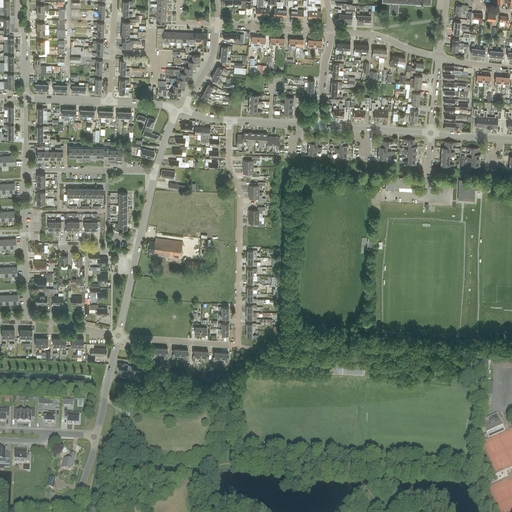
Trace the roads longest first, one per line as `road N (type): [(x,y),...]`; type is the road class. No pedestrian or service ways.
road 1 (unclassified): [(238,345),(511,363)]
road 2 (unclassified): [(238,345),(239,198),(227,162),(229,121)]
road 3 (unclassified): [(26,318),(24,168)]
road 4 (residential): [(154,171),(24,168)]
road 5 (unclassified): [(238,345),(117,336)]
